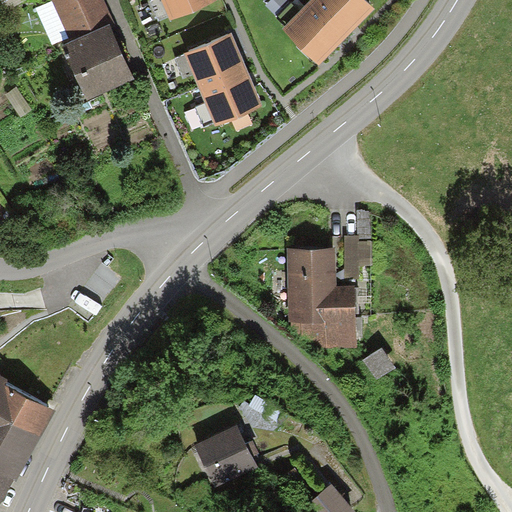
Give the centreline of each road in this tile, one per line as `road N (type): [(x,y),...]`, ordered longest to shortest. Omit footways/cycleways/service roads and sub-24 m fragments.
road 1 (track): [(326,138),(422,227),(438,255),(452,396),(466,446),(503,511)]
road 2 (tertiary): [(181,263),(380,92),(457,0)]
road 3 (residential): [(181,263),(331,388),(391,511)]
road 4 (tertiary): [(27,511),(91,380),(140,305),(181,263)]
road 5 (residential): [(0,269),(134,233),(181,263)]
